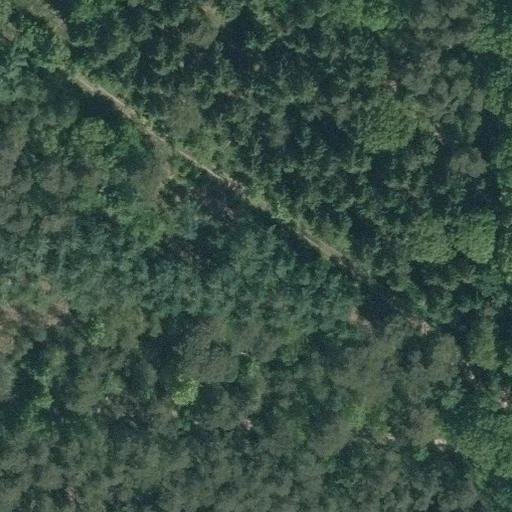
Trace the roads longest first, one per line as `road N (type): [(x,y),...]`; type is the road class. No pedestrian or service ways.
road 1 (track): [(0,15),(511,392)]
road 2 (track): [(0,397),(511,451)]
road 3 (track): [(511,180),(498,137),(495,0)]
